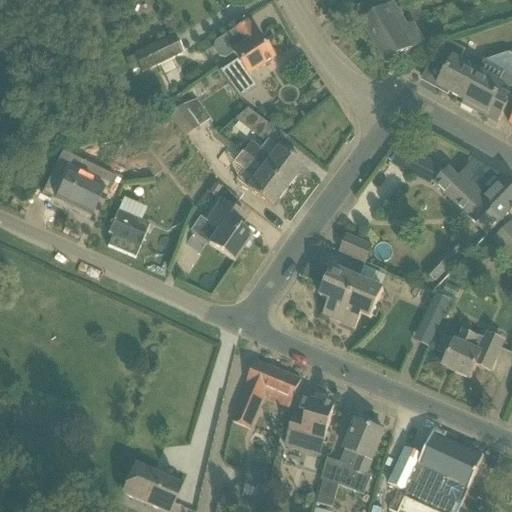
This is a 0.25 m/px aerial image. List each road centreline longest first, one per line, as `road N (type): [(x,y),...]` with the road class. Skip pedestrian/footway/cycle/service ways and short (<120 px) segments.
road 1 (residential): [(511,446),(241,326)]
road 2 (unclassified): [(241,326),(0,220)]
road 3 (unclassified): [(241,326),(391,120)]
road 4 (unclassified): [(391,120),(330,67),(287,0)]
road 5 (unclassified): [(511,158),(420,105),(391,120)]
